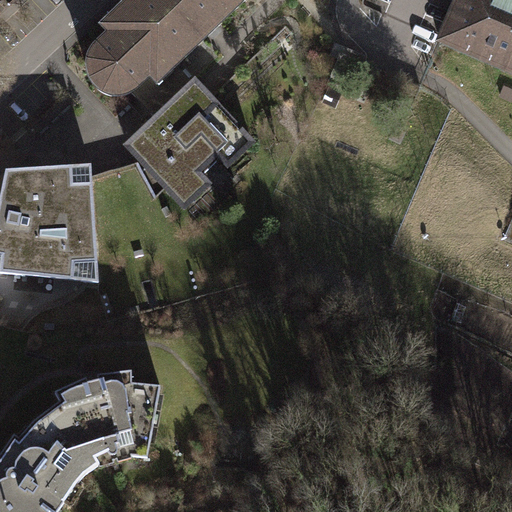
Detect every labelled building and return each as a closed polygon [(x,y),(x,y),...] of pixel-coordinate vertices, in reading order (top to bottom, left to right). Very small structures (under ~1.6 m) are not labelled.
[(122,0),(97,24),(105,32),(94,42),(89,48),(84,59),(84,69),(87,78),(93,87),(100,94),(111,97),(121,97),(127,96),(132,93),(138,101),(149,91),(246,0),(122,0)] [(511,0),(451,0),(430,51),(511,86),(511,204),(497,239),(511,245),(511,0)] [(383,75),(339,52),(270,189),(381,245),(450,108),(383,75)] [(164,106),(121,145),(183,212),(213,184),(203,173),(219,158),(227,167),(254,143),(195,77),(164,106)] [(3,171),(0,187),(0,273),(99,285),(90,166),(3,171)] [(0,376),(26,357),(29,332),(0,325),(0,376)] [(0,511),(56,511),(70,492),(84,477),(98,468),(98,470),(131,461),(131,458),(147,459),(160,388),(132,386),(131,373),(96,377),(97,382),(87,384),(86,380),(56,393),(63,405),(34,426),(17,445),(12,442),(0,459),(0,511)]
